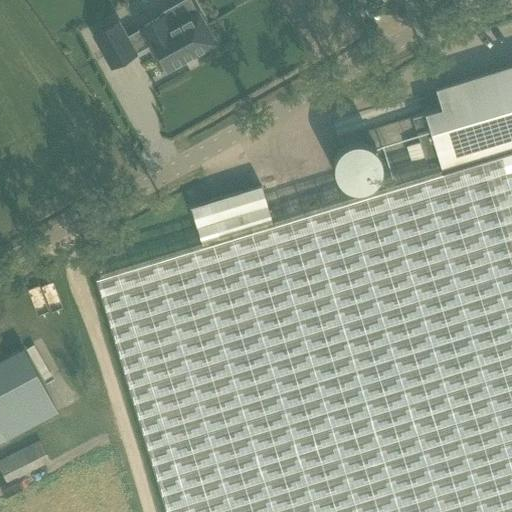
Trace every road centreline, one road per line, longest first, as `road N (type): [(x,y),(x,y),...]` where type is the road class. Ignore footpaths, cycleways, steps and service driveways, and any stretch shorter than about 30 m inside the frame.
road 1 (tertiary): [(0,262),(357,56),(478,0)]
road 2 (unknown): [(64,225),(150,511)]
